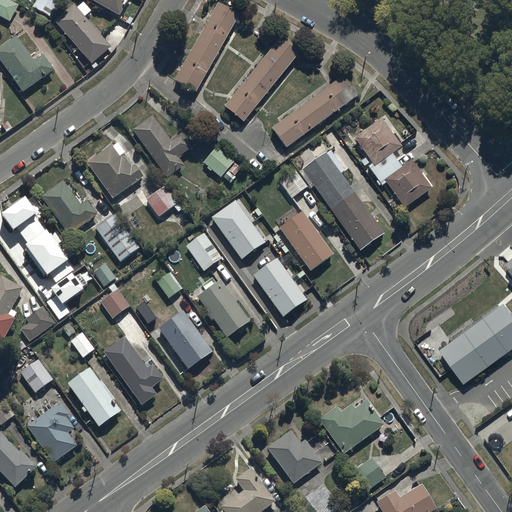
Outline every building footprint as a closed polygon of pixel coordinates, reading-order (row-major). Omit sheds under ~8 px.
[(7,0),(0,0),(0,17),(7,21),(17,5),(7,0)] [(57,0),(34,0),(31,7),(49,17),(57,0)] [(88,0),(118,16),(126,0),(88,0)] [(75,8),(72,4),(52,21),(90,64),(109,47),(83,17),(90,11),(82,2),(75,8)] [(237,14),(216,2),(173,80),(194,92),(237,14)] [(14,37),(0,46),(0,63),(21,93),(53,70),(42,55),(32,62),(14,37)] [(242,123),(297,54),(278,39),(223,107),(242,123)] [(338,77),(270,128),(285,148),(353,97),(338,77)] [(151,116),(131,130),(165,177),(181,166),(175,157),(187,148),(178,135),(169,141),(151,116)] [(379,122),(355,138),(372,162),(389,151),(397,146),(379,122)] [(110,145),(85,163),(111,199),(142,177),(133,165),(130,167),(121,155),(119,157),(110,145)] [(232,162),(215,148),(202,163),(219,177),(232,162)] [(372,162),(366,166),(373,176),(395,161),(389,151),(372,162)] [(300,170),(328,210),(353,193),(324,153),(300,170)] [(395,161),(373,176),(379,185),(386,180),(401,169),(395,161)] [(401,169),(386,180),(403,204),(427,188),(410,164),(401,169)] [(241,172),(235,167),(223,181),(231,187),(236,181),(234,180),(241,172)] [(294,170),(277,181),(290,199),(306,187),(294,170)] [(78,206),(61,182),(40,197),(67,234),(95,214),(85,201),(78,206)] [(163,186),(144,200),(156,216),(175,203),(163,186)] [(353,193),(328,210),(358,251),(383,234),(353,193)] [(233,201),(209,218),(240,260),(264,243),(233,201)] [(26,202),(2,219),(14,236),(38,219),(26,202)] [(300,212),(277,228),(308,272),(332,256),(300,212)] [(137,248),(113,215),(94,228),(119,261),(137,248)] [(203,233),(184,246),(202,271),(220,259),(203,233)] [(47,236),(26,250),(48,281),(68,266),(47,236)] [(511,246),(495,261),(511,280),(511,246)] [(305,300),(275,259),(251,276),(281,317),(305,300)] [(117,282),(106,268),(93,277),(104,291),(117,282)] [(166,273),(154,282),(167,299),(179,290),(166,273)] [(20,288),(0,277),(0,340),(1,341),(12,319),(6,315),(20,288)] [(72,279),(52,294),(63,310),(84,295),(72,279)] [(247,322),(218,281),(195,297),(224,338),(247,322)] [(116,289),(98,301),(110,318),(128,306),(116,289)] [(511,316),(509,312),(503,304),(437,352),(464,388),(511,352),(511,316)] [(36,309),(23,319),(27,323),(20,329),(29,341),(56,321),(47,309),(40,314),(36,309)] [(182,311),(157,328),(187,370),(211,352),(182,311)] [(80,333),(68,341),(81,358),(93,349),(80,333)] [(102,352),(139,407),(156,395),(151,387),(161,379),(151,365),(145,369),(123,338),(102,352)] [(37,359),(18,373),(33,393),(52,380),(37,359)] [(89,368),(66,384),(97,428),(120,411),(89,368)] [(335,407),(317,420),(342,454),(383,425),(365,400),(354,409),(350,404),(339,412),(335,407)] [(0,402),(0,424),(11,417),(0,402)] [(58,402),(24,426),(51,463),(75,446),(65,432),(71,428),(64,418),(68,416),(58,402)] [(298,443),(289,431),(265,448),(292,484),(320,463),(303,440),(298,443)] [(0,433),(0,473),(13,488),(35,467),(19,450),(17,452),(0,433)] [(384,477),(370,458),(351,472),(364,491),(384,477)] [(258,511),(274,501),(249,467),(233,479),(241,490),(219,506),(223,511),(258,511)] [(393,491),(374,502),(380,511),(429,511),(435,509),(420,484),(397,497),(393,491)] [(333,511),(338,509),(321,485),(295,504),(301,511),(333,511)]
